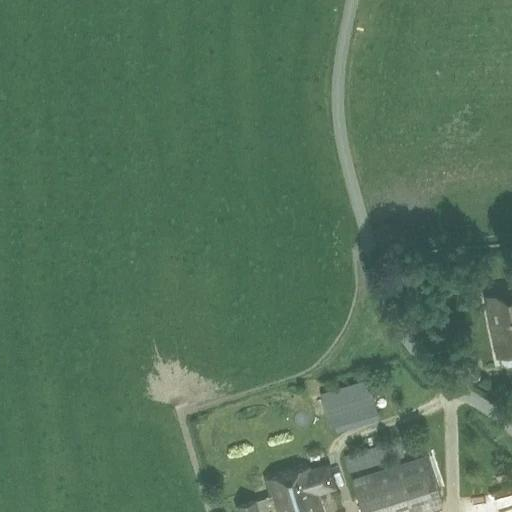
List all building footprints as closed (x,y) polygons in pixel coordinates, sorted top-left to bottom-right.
[(511,291),(486,296),(498,357),(511,353),(511,291)] [(373,352),(391,348),(384,323),(367,327),(373,352)] [(320,392),(333,433),(380,418),(368,377),(320,392)] [(404,455),(400,439),(344,454),(349,470),(404,455)] [(360,511),(404,511),(441,501),(427,455),(351,478),(360,511)] [(322,511),(317,493),(333,488),(328,468),(311,473),(309,467),(267,480),(271,496),(238,506),(239,511),(322,511)]
